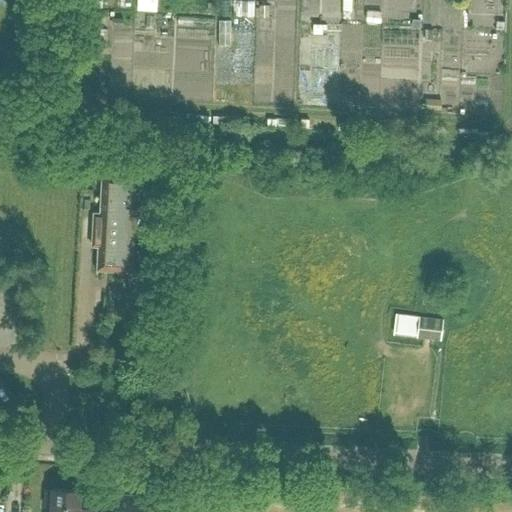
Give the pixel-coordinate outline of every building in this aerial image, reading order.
[(218,26),(195,25),(195,16),(180,16),(180,39),(217,40),(218,26)] [(366,60),(365,32),(346,32),(346,60),(366,60)] [(152,228),(153,201),(154,201),(154,199),(139,198),(140,174),(100,171),(98,212),(94,211),(94,212),(105,213),(104,222),(99,222),(98,232),(104,233),(103,246),(92,245),(92,246),(97,247),(95,270),(140,273),(142,227),(152,228)] [(393,333),(415,336),(418,316),(395,313),(393,333)] [(416,337),(441,340),(443,319),(419,316),(416,337)] [(93,511),(95,499),(93,499),(92,511),(78,511),(80,490),(52,488),(52,490),(46,490),(45,506),(51,506),(50,511),(93,511)] [(161,511),(162,506),(148,506),(149,494),(116,493),(115,511),(161,511)]
